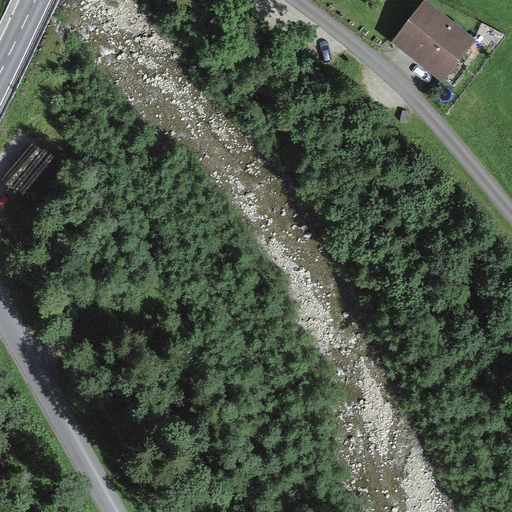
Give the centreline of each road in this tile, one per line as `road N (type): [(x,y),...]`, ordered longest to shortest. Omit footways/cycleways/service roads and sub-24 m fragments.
road 1 (unclassified): [(299,0),(416,99),(511,212)]
road 2 (unclassified): [(114,511),(0,304)]
